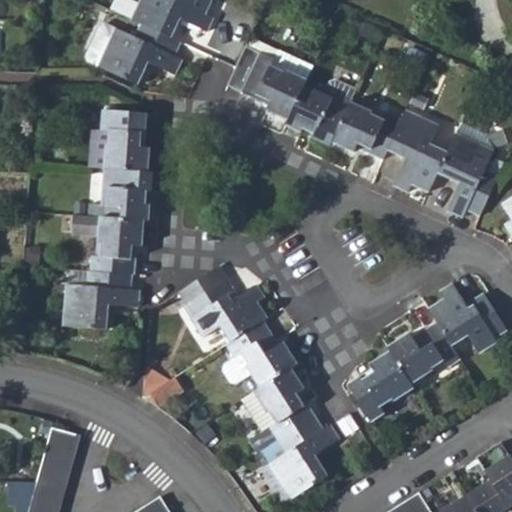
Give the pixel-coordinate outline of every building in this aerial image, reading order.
[(140,0),(131,21),(139,25),(170,39),(179,21),(205,33),(212,19),(204,15),(211,0),(140,0)] [(97,68),(115,30),(104,25),(98,28),(85,57),(86,63),(97,68)] [(174,57),(180,43),(170,39),(139,25),(133,38),(115,30),(97,68),(137,86),(147,65),(174,76),(181,60),(174,57)] [(287,121),(303,85),(312,68),(278,52),(274,60),(244,46),(234,69),(226,85),(268,105),(265,110),(287,121)] [(326,92),(349,103),(355,90),(336,81),(331,82),(326,92)] [(302,129),(330,143),(349,103),(326,92),(316,87),(314,91),(303,85),(287,121),(284,126),(299,134),(302,129)] [(356,149),(382,161),(386,152),(401,122),(387,115),(383,122),(371,116),(371,113),(349,103),(330,143),(353,153),(356,149)] [(105,146),(104,169),(148,173),(150,149),(145,149),(147,114),(104,110),(102,130),(102,132),(110,133),(108,146),(105,146)] [(412,185),(428,193),(436,176),(446,154),(430,146),(438,127),(405,112),(401,122),(386,152),(404,160),(393,186),(408,193),(412,185)] [(466,210),(480,216),(498,179),(483,172),(493,151),(484,124),(475,129),(461,123),(446,154),(436,176),(458,186),(446,212),(462,218),(466,210)] [(102,130),(92,129),(88,168),(104,169),(105,146),(108,146),(110,133),(102,132),(102,130)] [(104,219),(143,222),(148,223),(149,204),(145,204),(148,173),(104,169),(101,207),(89,205),(88,218),(100,219),(104,219)] [(511,238),(511,199),(501,206),(510,221),(503,226),(511,238)] [(100,243),(99,257),(92,257),(90,272),(133,276),(137,247),(140,248),(143,222),(104,219),(100,219),(72,217),(70,234),(97,237),(97,243),(100,243)] [(31,264),(42,264),(44,245),(33,244),(31,264)] [(223,281),(215,269),(184,289),(192,300),(186,304),(194,317),(189,320),(201,339),(220,326),(230,343),(263,321),(284,308),(266,280),(256,286),(235,300),(223,281)] [(132,291),(133,276),(90,272),(87,272),(85,286),(65,285),(63,327),(106,331),(108,306),(138,308),(140,292),(132,291)] [(442,301),(428,311),(436,324),(452,349),(469,339),(481,355),(497,344),(495,339),(505,332),(483,296),(468,307),(453,284),(440,294),(442,301)] [(280,346),(263,321),(230,343),(224,346),(234,359),(241,356),(248,365),(246,366),(250,373),(261,390),(292,370),(299,366),(283,344),(280,346)] [(410,335),(388,349),(391,354),(412,387),(433,373),(431,371),(442,363),(447,370),(460,362),(452,349),(436,324),(413,339),(410,335)] [(393,403),(414,390),(412,387),(391,354),(371,367),(373,371),(349,387),(372,423),(384,415),(380,408),(392,401),(393,403)] [(227,384),(233,385),(250,373),(246,366),(248,365),(241,356),(234,359),(221,366),(220,373),(227,384)] [(169,381),(145,370),(143,398),(148,395),(169,381)] [(305,389),(292,370),(261,390),(241,402),(261,432),(271,427),(280,440),(316,416),(301,392),(305,389)] [(183,392),(175,377),(169,381),(148,395),(156,409),(183,392)] [(341,440),(332,425),(324,429),(316,416),(280,440),(262,451),(270,464),(292,499),(329,475),(318,456),(341,440)] [(193,433),(200,446),(215,436),(207,425),(193,433)] [(60,511),(80,437),(51,429),(35,484),(27,511),(60,511)] [(475,511),(501,511),(506,509),(511,505),(511,461),(501,445),(475,459),(490,483),(466,498),(475,511)] [(263,468),(285,503),(292,499),(270,464),(263,468)] [(390,511),(430,511),(418,494),(390,511)] [(169,511),(161,498),(137,511),(169,511)] [(475,511),(466,498),(442,511),(475,511)]
